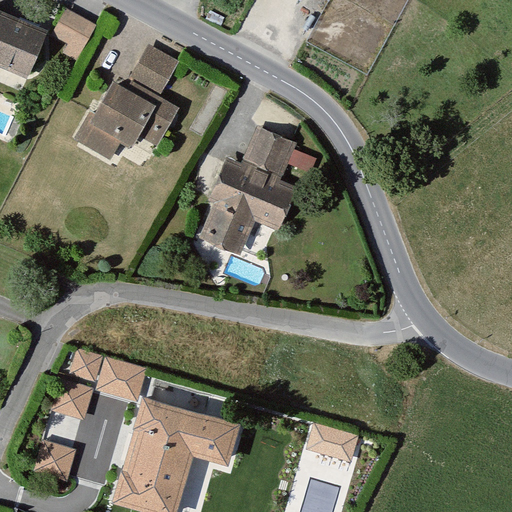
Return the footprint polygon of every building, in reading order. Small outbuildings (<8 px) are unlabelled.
[(50,29),(0,7),(0,64),(29,77),(50,29)] [(99,24),(68,7),(54,34),(70,43),(64,53),(79,61),(99,24)] [(182,61),(151,43),(132,75),(163,93),(182,61)] [(180,107),(134,81),(130,88),(116,80),(97,112),(92,109),(76,138),(112,159),(122,141),(131,146),(132,144),(135,145),(141,135),(158,145),(180,107)] [(297,143),(261,127),(245,162),(225,154),(205,200),(216,204),(201,237),(241,254),(257,218),(278,227),(296,186),(281,180),(297,143)] [(77,348),(70,374),(96,381),(103,355),(77,348)] [(106,361),(98,389),(138,399),(146,372),(106,361)] [(52,413),(85,422),(94,388),(61,379),(52,413)] [(245,421),(141,392),(111,500),(155,511),(179,511),(196,452),(234,462),(245,421)] [(313,423),(306,449),(352,462),(360,436),(313,423)] [(43,441),(34,472),(67,481),(76,450),(43,441)]
